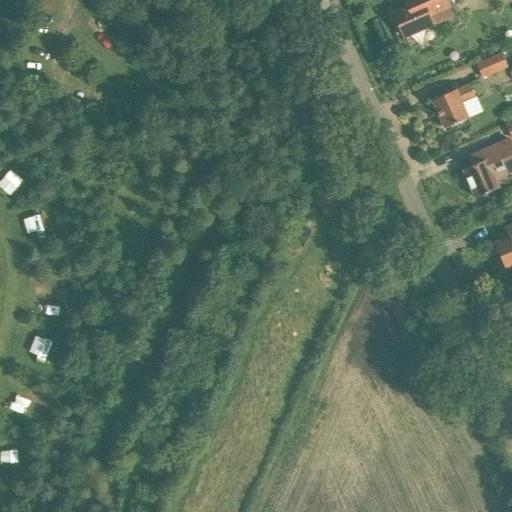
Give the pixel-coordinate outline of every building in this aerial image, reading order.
[(403,36),(432,23),(450,15),(443,0),(402,0),(405,6),(391,12),(403,36)] [(482,78),(508,67),(501,53),(476,64),(482,78)] [(404,79),(399,77),(395,79),(393,84),(395,88),(400,90),(405,88),(406,83),(404,79)] [(475,98),(467,84),(455,90),(454,89),(430,100),(444,129),(468,117),(462,104),(475,98)] [(474,199),(499,188),(494,177),(511,168),(511,147),(508,139),(468,156),(472,165),(461,170),(474,199)] [(0,171),(0,178),(10,191),(26,177),(12,161),(0,171)] [(505,268),(511,264),(511,225),(505,229),(508,238),(494,244),(505,268)] [(34,343),(47,347),(54,330),(40,325),(34,343)] [(34,380),(19,391),(34,411),(49,400),(34,380)] [(0,459),(21,462),(22,451),(2,449),(0,459)] [(0,509),(9,491),(0,486),(0,509)]
